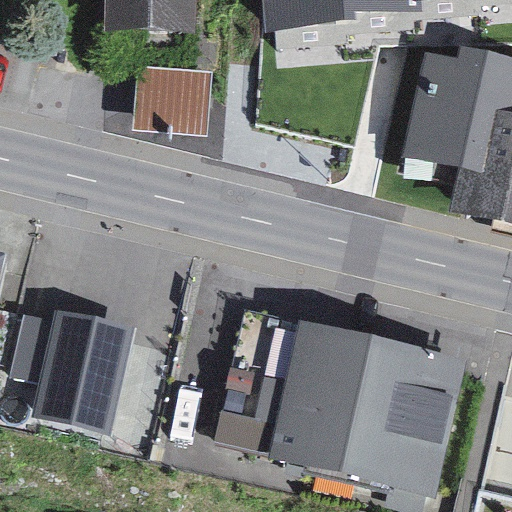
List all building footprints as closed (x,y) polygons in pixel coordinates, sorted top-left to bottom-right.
[(214,0),(114,0),(114,31),(214,33),(214,0)] [(262,0),(265,33),(358,26),(357,15),(427,9),(425,0),(262,0)] [(425,0),(427,9),(506,2),(506,0),(425,0)] [(460,64),(425,57),(403,159),(457,171),(447,217),(511,231),(511,61),(462,51),(460,64)] [(442,351),(301,317),(270,445),(411,479),(442,351)] [(128,336),(70,327),(56,411),(114,420),(128,336)]
